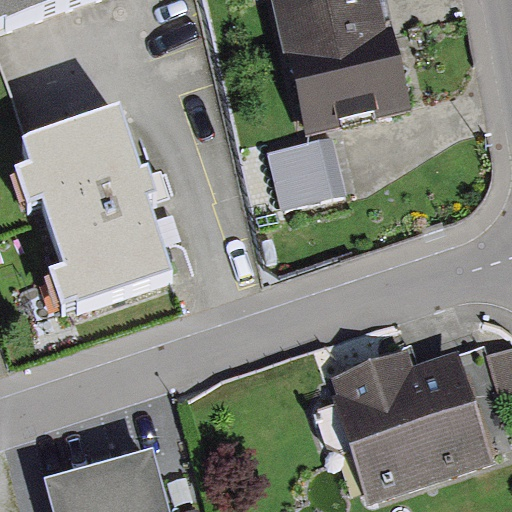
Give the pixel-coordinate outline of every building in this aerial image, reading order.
[(7,40),(105,7),(103,0),(0,0),(0,36),(5,35),(7,40)] [(270,0),(286,63),(390,39),(380,0),(270,0)] [(306,144),(413,117),(393,36),(390,39),(286,63),(306,144)] [(79,320),(176,287),(151,214),(160,211),(150,182),(144,184),(122,121),(22,155),(30,177),(16,181),(29,218),(44,213),(67,279),(52,284),(64,319),(77,315),(79,320)] [(284,216),(351,199),(337,143),(270,159),(284,216)] [(371,510),(495,468),(492,459),(511,452),(511,437),(502,407),(511,403),(511,355),(489,364),(486,353),(415,377),(409,356),(330,383),(339,410),(315,418),(325,449),(343,458),(353,455),(371,510)] [(168,511),(155,460),(43,489),(49,511),(168,511)]
